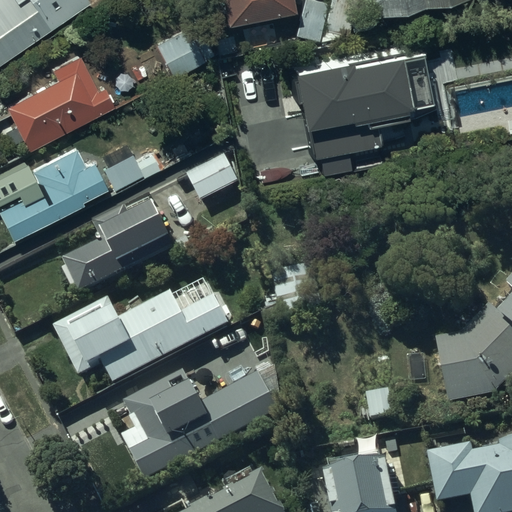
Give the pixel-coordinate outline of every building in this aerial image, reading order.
[(0,0),(0,57),(82,0),(0,0)] [(287,5),(286,0),(216,0),(220,17),(287,5)] [(325,1),(322,0),(301,0),(293,31),(315,37),(325,1)] [(328,0),(322,27),(345,32),(352,0),(328,0)] [(196,19),(153,40),(169,73),(213,51),(196,19)] [(55,75),(3,102),(26,148),(112,103),(102,83),(95,86),(78,54),(51,67),(55,75)] [(0,218),(9,235),(80,200),(78,197),(103,185),(89,157),(82,161),(73,144),(27,167),(32,178),(30,179),(29,188),(0,202),(0,218)] [(129,149),(100,165),(111,188),(138,173),(140,176),(158,166),(149,149),(134,158),(129,149)] [(234,153),(187,175),(201,203),(247,182),(234,153)] [(0,172),(0,194),(9,190),(0,172)] [(174,247),(149,200),(126,212),(124,208),(91,225),(99,241),(62,261),(65,267),(61,269),(73,291),(76,289),(80,295),(174,247)] [(263,307),(265,321),(323,307),(313,265),(271,273),(276,297),(266,298),(268,306),(263,307)] [(511,375),(511,280),(507,286),(511,291),(511,300),(498,314),(490,305),(461,335),(437,339),(449,404),(494,395),(511,375)] [(229,325),(214,297),(181,314),(170,293),(119,320),(107,298),(51,328),(78,377),(102,365),(113,386),(229,325)] [(274,388),(283,383),(274,366),(199,404),(183,372),(122,402),(130,418),(129,418),(135,430),(121,437),(144,482),(285,411),(274,388)] [(392,390),(367,394),(371,419),(396,415),(392,390)] [(471,445),(428,453),(437,504),(471,497),(473,511),(511,511),(511,439),(499,442),(500,447),(473,452),(471,445)] [(332,471),(323,473),(330,511),(396,511),(385,461),(381,462),(379,453),(330,464),(332,471)] [(191,511),(283,511),(265,473),(249,480),(251,483),(235,491),(233,488),(223,493),(225,497),(211,504),(210,501),(191,510),(191,511)]
